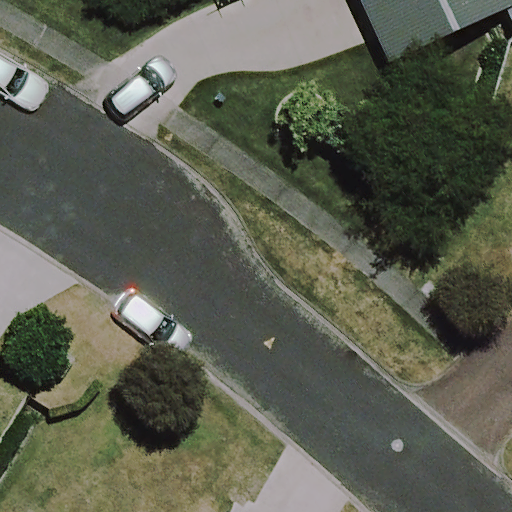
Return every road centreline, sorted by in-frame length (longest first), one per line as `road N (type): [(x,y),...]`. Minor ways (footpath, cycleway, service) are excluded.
road 1 (residential): [(0,139),(374,440)]
road 2 (residential): [(511,315),(374,440)]
road 3 (residential): [(374,440),(473,511)]
